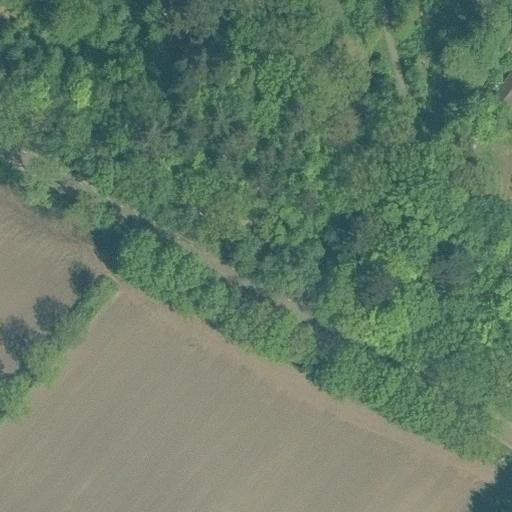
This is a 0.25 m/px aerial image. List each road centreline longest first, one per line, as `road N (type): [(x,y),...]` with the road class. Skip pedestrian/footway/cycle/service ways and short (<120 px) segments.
road 1 (tertiary): [(511,438),(0,146)]
road 2 (track): [(341,33),(364,78),(377,179),(370,208),(331,259)]
